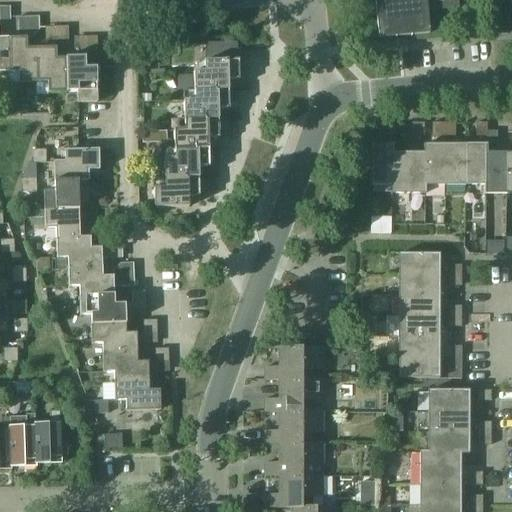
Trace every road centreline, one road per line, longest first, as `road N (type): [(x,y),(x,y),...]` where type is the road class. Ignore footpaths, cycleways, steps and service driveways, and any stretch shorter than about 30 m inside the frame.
road 1 (residential): [(148,234),(128,224),(123,48),(109,27),(26,0)]
road 2 (residential): [(213,495),(218,395),(262,275)]
road 3 (residential): [(204,253),(264,73)]
road 4 (residential): [(24,498),(213,495)]
road 5 (residential): [(262,275),(317,125),(334,104)]
road 6 (residential): [(334,104),(511,79)]
